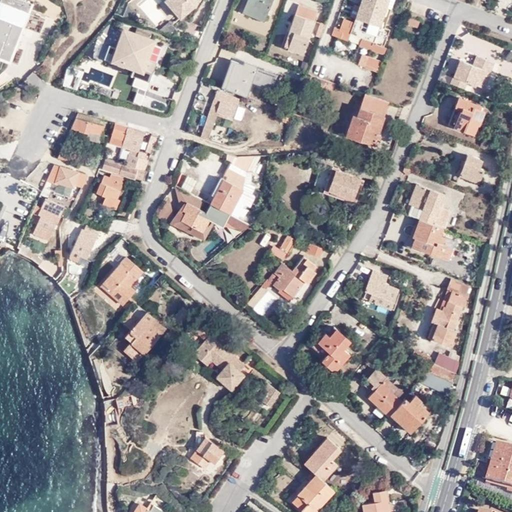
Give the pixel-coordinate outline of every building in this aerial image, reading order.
[(29,1),(27,0),(13,0),(12,6),(0,2),(0,56),(13,61),(16,50),(21,52),(24,41),(19,40),(24,23),(23,23),(29,1)] [(173,0),(171,2),(181,14),(194,3),(192,0),(173,0)] [(249,0),(243,13),(249,15),(256,0),(249,0)] [(256,0),(249,15),(267,25),(277,0),(256,0)] [(389,0),(360,0),(359,4),(355,17),(354,21),(350,32),(374,42),(385,47),(392,29),(384,27),(381,25),(384,14),(388,16),(393,2),(389,1),(389,0)] [(355,17),(359,4),(353,2),(350,15),(355,17)] [(320,9),(302,4),(286,47),(304,53),(320,9)] [(421,19),(410,15),(407,22),(418,27),(421,19)] [(350,32),(354,21),(344,17),(340,29),(342,30),(340,37),(347,39),(350,32)] [(150,35),(122,25),(116,43),(120,45),(116,55),(136,62),(133,71),(141,74),(138,83),(146,86),(152,67),(144,65),(151,45),(147,44),(150,35)] [(342,30),(340,29),(333,26),(330,33),(340,37),(342,30)] [(482,38),(480,44),(496,50),(498,44),(482,38)] [(377,71),(382,60),(368,54),(363,65),(377,71)] [(461,81),(471,86),(488,92),(498,67),(480,60),(476,70),(467,66),(461,81)] [(234,62),(224,87),(246,95),(255,71),(234,62)] [(461,81),(467,66),(462,64),(456,79),(461,81)] [(79,87),(83,70),(68,66),(63,83),(79,87)] [(87,76),(109,85),(112,77),(90,68),(87,76)] [(261,70),(259,82),(275,84),(276,73),(261,70)] [(336,82),(308,72),(304,82),(332,92),(336,82)] [(453,88),(468,93),(471,86),(461,81),(456,79),(453,88)] [(153,93),(164,94),(164,84),(153,84),(153,93)] [(144,90),(136,87),(133,97),(140,100),(144,90)] [(217,92),(201,136),(209,139),(218,112),(233,118),(238,107),(240,100),(217,92)] [(367,93),(366,93),(361,107),(387,117),(392,103),(367,93)] [(489,112),(461,102),(458,111),(464,114),(460,128),(468,132),(467,135),(478,140),(489,112)] [(249,110),(238,107),(233,118),(244,122),(249,110)] [(387,117),(361,107),(357,115),(359,116),(354,132),(366,136),(364,140),(377,144),(387,117)] [(75,112),(69,127),(88,133),(87,139),(99,142),(103,126),(97,124),(90,122),(92,117),(75,112)] [(359,116),(357,115),(352,114),(344,137),(351,140),(354,132),(359,116)] [(115,124),(114,125),(109,142),(121,146),(127,127),(115,124)] [(127,148),(123,163),(141,169),(145,155),(143,154),(143,153),(139,151),(144,132),(127,127),(121,146),(127,148)] [(363,144),(364,140),(366,136),(354,132),(351,140),(363,144)] [(146,147),(151,149),(157,136),(151,134),(146,147)] [(60,149),(57,156),(71,162),(74,155),(60,149)] [(243,159),(235,156),(233,162),(241,166),(241,167),(239,166),(216,206),(243,221),(244,218),(248,221),(253,213),(248,211),(250,208),(255,211),(261,200),(260,199),(259,200),(257,198),(261,191),(256,188),(258,179),(260,179),(261,176),(264,177),(266,171),(263,169),(270,156),(243,159)] [(486,163),(472,158),(470,164),(466,162),(460,177),(484,185),(489,172),(484,170),(486,163)] [(137,170),(104,160),(101,170),(134,180),(137,170)] [(53,164),(45,180),(52,183),(55,185),(59,182),(70,187),(75,186),(83,188),(87,177),(53,164)] [(333,188),(340,171),(334,169),(326,191),(331,193),(333,188)] [(414,173),(408,170),(406,175),(412,179),(414,173)] [(356,197),(362,181),(340,171),(333,188),(356,197)] [(117,176),(111,174),(110,177),(104,176),(98,194),(108,197),(108,196),(117,199),(122,183),(115,181),(117,176)] [(183,186),(197,194),(204,184),(190,175),(183,186)] [(366,182),(362,181),(356,197),(354,203),(358,204),(366,182)] [(49,189),(67,196),(70,187),(59,182),(55,185),(52,183),(49,189)] [(43,187),(40,193),(46,195),(49,189),(45,188),(43,187)] [(354,203),(356,197),(333,188),(331,193),(354,203)] [(424,220),(448,230),(455,214),(445,211),(449,199),(423,189),(417,207),(418,207),(428,211),(424,220)] [(39,195),(34,205),(41,208),(42,207),(60,214),(64,205),(46,197),(45,198),(39,195)] [(108,196),(108,197),(105,203),(114,206),(117,199),(108,196)] [(206,210),(190,201),(185,210),(188,212),(185,218),(196,226),(193,231),(202,236),(212,219),(203,213),(206,210)] [(50,239),(60,214),(42,207),(41,208),(35,221),(38,223),(34,233),(50,239)] [(415,217),(424,220),(428,211),(418,207),(415,217)] [(445,236),(448,230),(424,220),(417,238),(420,239),(418,247),(454,261),(458,249),(448,245),(450,238),(445,236)] [(99,229),(88,225),(85,231),(84,230),(70,257),(79,262),(83,255),(88,259),(99,236),(97,235),(99,229)] [(266,245),(271,235),(266,232),(260,242),(266,245)] [(291,254),(294,246),(287,241),(279,253),(287,259),(291,254)] [(320,262),(324,253),(310,248),(306,257),(320,262)] [(146,271),(128,255),(103,282),(124,302),(137,289),(130,283),(132,281),(134,283),(146,271)] [(273,275),(265,284),(274,292),(275,291),(283,297),(285,295),(294,302),(305,286),(308,288),(317,276),(314,274),(317,271),(304,262),(293,276),(281,266),(273,275)] [(379,297),(377,303),(393,309),(400,292),(387,286),(389,278),(377,273),(368,293),(379,297)] [(452,330),(472,286),(453,278),(447,289),(453,292),(446,308),(443,307),(441,311),(437,310),(432,323),(435,324),(441,327),(435,339),(450,345),(456,331),(452,330)] [(366,298),(377,303),(379,297),(368,293),(366,298)] [(138,304),(123,319),(132,327),(126,334),(131,338),(146,350),(163,332),(151,321),(156,316),(148,310),(147,312),(138,304)] [(175,316),(184,324),(193,314),(184,306),(175,316)] [(168,326),(156,316),(151,321),(163,332),(168,326)] [(195,352),(209,365),(210,363),(213,360),(226,346),(212,333),(214,331),(201,320),(193,328),(206,340),(195,352)] [(429,337),(435,339),(441,327),(435,324),(429,337)] [(328,335),(320,344),(332,354),(326,360),(324,362),(337,373),(352,356),(346,351),(353,343),(338,331),(332,339),(328,335)] [(146,350),(131,338),(125,346),(139,359),(146,350)] [(332,354),(320,344),(315,349),(326,360),(332,354)] [(226,346),(213,360),(224,369),(219,375),(233,389),(245,375),(242,372),(247,366),(226,346)] [(414,355),(423,361),(431,364),(433,354),(417,348),(414,355)] [(432,368),(455,373),(457,361),(435,356),(432,368)] [(453,383),(455,373),(432,368),(426,375),(453,383)] [(380,404),(392,414),(405,399),(398,394),(402,388),(380,369),(368,384),(375,391),(370,398),(379,406),(380,404)] [(270,383),(265,389),(270,393),(262,401),(271,408),(282,393),(270,383)] [(398,394),(405,399),(409,394),(402,388),(398,394)] [(405,399),(392,414),(399,420),(403,415),(416,427),(430,410),(421,402),(423,400),(414,393),(408,401),(405,399)] [(403,415),(399,420),(413,431),(416,427),(403,415)] [(196,429),(194,447),(196,449),(206,436),(207,431),(196,429)] [(206,436),(196,449),(210,459),(214,462),(223,448),(206,436)] [(316,457),(307,468),(318,476),(319,477),(328,466),(333,470),(337,466),(331,461),(340,451),(325,437),(311,453),(316,457)] [(511,447),(496,443),(486,479),(511,485),(511,447)] [(196,449),(189,458),(203,468),(210,459),(196,449)] [(311,453),(302,463),(307,468),(316,457),(311,453)] [(319,477),(324,481),(333,470),(328,466),(319,477)] [(305,511),(317,511),(335,490),(324,481),(319,477),(318,476),(300,497),(310,505),(305,511)] [(361,504),(361,511),(386,511),(384,491),(372,492),(373,501),(361,504)] [(295,504),(305,511),(310,505),(300,497),(295,504)]
